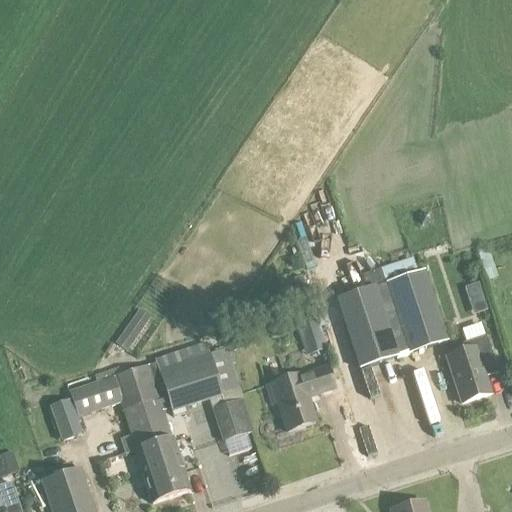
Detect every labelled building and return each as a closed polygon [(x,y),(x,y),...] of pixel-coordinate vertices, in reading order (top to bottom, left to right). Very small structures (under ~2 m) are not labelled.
[(374,291),(336,303),(359,373),(397,361),(395,356),(407,352),(408,357),(447,344),(424,274),(385,287),(374,291)] [(140,313),(116,346),(128,354),(151,321),(140,313)] [(294,319),(307,359),(327,353),(315,313),(294,319)] [(468,354),(447,361),(462,407),(491,398),(484,376),(497,372),(486,339),(465,346),(468,354)] [(205,348),(155,364),(171,413),(238,392),(225,353),(208,358),(205,348)] [(159,402),(164,416),(170,414),(155,368),(69,396),(78,421),(120,407),(123,414),(141,408),(159,402)] [(300,379),(271,388),(287,436),(316,426),(308,401),(334,392),(327,371),(300,379)] [(159,402),(141,408),(171,501),(190,495),(173,441),(164,416),(159,402)] [(241,403),(213,412),(223,445),(252,436),(241,403)] [(68,404),(51,410),(63,444),(80,438),(68,404)] [(123,414),(131,438),(121,441),(126,457),(135,454),(152,507),(171,501),(141,408),(123,414)] [(14,455),(0,459),(0,482),(21,475),(14,455)] [(74,476),(71,467),(45,476),(48,485),(43,487),(51,511),(91,511),(79,475),(74,476)] [(0,511),(19,511),(11,486),(0,489),(0,511)]
